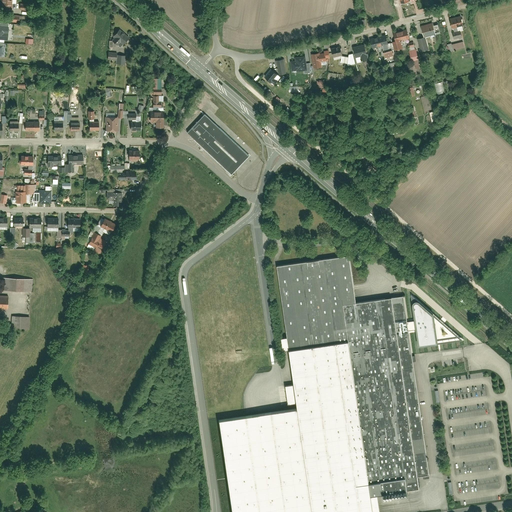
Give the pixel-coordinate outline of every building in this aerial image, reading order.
[(0,0),(0,10),(11,11),(11,0),(0,0)] [(451,24),(453,33),(464,30),(461,21),(451,24)] [(421,28),(424,38),(435,35),(432,25),(421,28)] [(114,46),(118,41),(123,45),(129,37),(119,29),(109,42),(114,46)] [(406,30),(394,34),(396,42),(392,43),(395,51),(403,49),(401,42),(409,39),(406,30)] [(453,36),(454,41),(463,38),(462,33),(453,36)] [(385,36),(370,40),(373,49),(388,45),(385,36)] [(425,39),(418,41),(422,53),(428,51),(425,39)] [(452,43),(453,50),(465,48),(463,41),(452,43)] [(408,45),(411,58),(418,56),(416,43),(408,45)] [(365,45),(353,48),(356,58),(361,57),(363,63),(369,61),(365,45)] [(340,48),(332,50),(333,58),(342,56),(340,48)] [(311,51),(313,67),(321,66),(320,64),(326,63),(326,60),(329,59),(329,57),(330,57),(329,49),(324,50),(324,51),(320,52),(320,50),(311,51)] [(383,52),(385,59),(393,56),(391,50),(383,52)] [(108,54),(108,61),(116,61),(116,64),(123,64),(123,54),(108,54)] [(347,64),(347,66),(356,65),(353,54),(348,56),(348,58),(347,64)] [(306,69),(305,57),(296,58),(296,62),(292,62),(292,68),(297,67),(297,71),(306,69)] [(412,60),(417,75),(422,73),(417,58),(412,60)] [(276,60),(279,75),(287,74),(284,59),(276,60)] [(274,86),(280,78),(271,70),(264,78),(274,86)] [(317,79),(316,92),(326,93),(327,87),(324,87),(324,80),(317,79)] [(434,84),(436,94),(444,93),(443,83),(434,84)] [(153,84),(153,95),(161,95),(161,84),(153,84)] [(40,91),(41,102),(50,101),(49,90),(40,91)] [(152,103),(152,107),(160,107),(160,103),(159,103),(159,96),(154,96),(154,103),(152,103)] [(288,110),(293,113),(296,107),(299,108),(302,102),(295,98),(288,110)] [(150,123),(154,123),(155,128),(163,128),(162,111),(149,112),(150,123)] [(63,112),(63,117),(54,117),(54,121),(63,121),(67,121),(67,112),(63,112)] [(430,114),(431,123),(438,122),(436,113),(430,114)] [(105,115),(105,131),(117,131),(116,115),(105,115)] [(204,115),(186,133),(230,176),(248,158),(204,115)] [(25,124),(25,132),(38,132),(38,124),(25,124)] [(127,151),(128,162),(139,161),(139,151),(127,151)] [(47,156),(47,167),(60,167),(60,156),(47,156)] [(65,165),(65,173),(71,172),(70,166),(82,166),(82,156),(68,157),(69,164),(65,165)] [(20,157),(20,165),(32,165),(32,157),(20,157)] [(118,174),(119,183),(135,182),(134,173),(118,174)] [(35,186),(15,186),(14,203),(25,203),(25,195),(35,195),(35,186)] [(39,203),(51,203),(51,186),(45,186),(45,191),(40,191),(39,203)] [(121,206),(121,193),(106,193),(107,200),(112,200),(112,206),(121,206)] [(46,219),(46,227),(58,227),(58,218),(46,219)] [(12,219),(13,228),(23,228),(23,219),(12,219)] [(28,219),(28,228),(40,228),(40,219),(28,219)] [(67,219),(67,230),(79,230),(80,219),(67,219)] [(104,219),(99,227),(110,233),(114,225),(104,219)] [(101,237),(94,233),(86,247),(99,253),(105,242),(100,239),(101,237)] [(350,257),(277,267),(287,338),(281,339),(283,352),(289,351),(294,387),(286,388),(289,406),(297,404),(298,409),(312,511),(379,511),(377,497),(407,492),(406,490),(418,489),(416,478),(428,476),(408,331),(407,322),(403,298),(356,304),(350,257)] [(0,279),(0,290),(31,292),(32,281),(0,279)] [(413,307),(415,321),(407,322),(408,331),(417,330),(419,346),(437,343),(433,315),(418,302),(417,302),(416,302),(415,302),(414,303),(413,304),(413,305),(413,307)] [(11,317),(11,329),(28,328),(28,316),(11,317)] [(312,511),(298,409),(219,420),(231,511),(312,511)]
